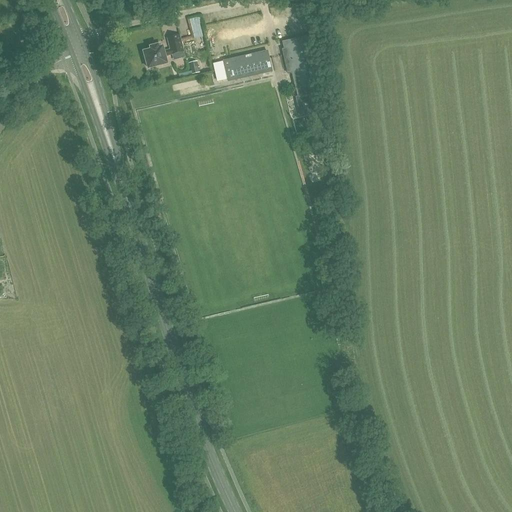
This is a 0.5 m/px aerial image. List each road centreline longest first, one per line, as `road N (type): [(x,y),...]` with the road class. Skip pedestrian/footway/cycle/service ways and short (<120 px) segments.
road 1 (secondary): [(235,511),(191,401),(76,43)]
road 2 (unclassified): [(76,43),(244,0)]
